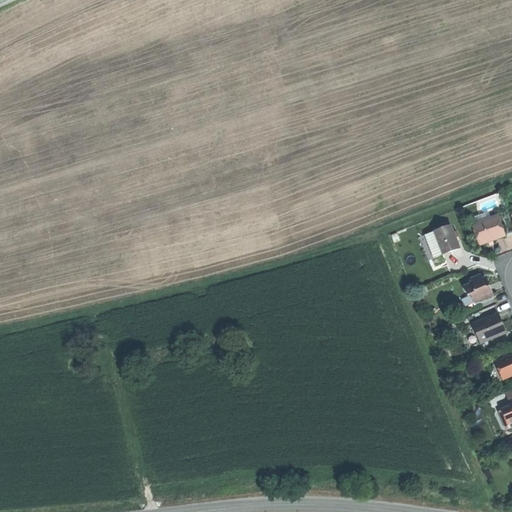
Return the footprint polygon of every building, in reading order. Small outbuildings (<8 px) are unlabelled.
[(491,241),(505,236),(498,216),(473,225),(480,245),(491,241)] [(443,255),(460,248),(451,225),(434,232),(443,255)] [(461,252),(460,248),(443,255),(444,259),(453,255),(461,252)] [(473,283),(464,287),(468,296),(471,295),(475,303),(494,295),(491,288),(489,284),(488,284),(486,278),(481,280),(479,276),(471,280),(473,283)] [(498,314),(473,324),(481,344),(506,333),(502,323),(498,314)] [(511,355),(496,362),(503,380),(511,376),(511,355)] [(511,424),(511,407),(503,410),(509,426),(511,424)]
